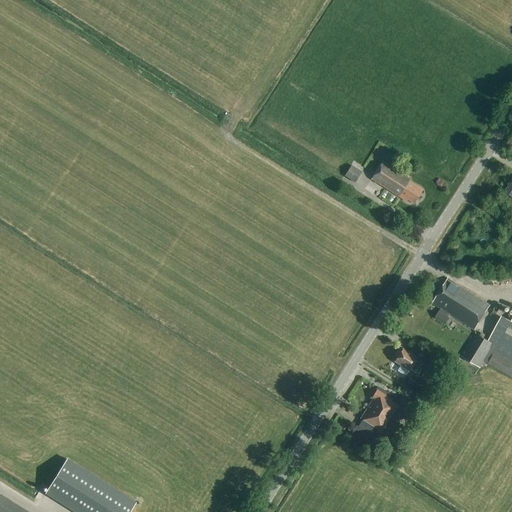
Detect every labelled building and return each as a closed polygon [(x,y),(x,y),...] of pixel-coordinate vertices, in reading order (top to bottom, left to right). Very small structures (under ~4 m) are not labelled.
[(396,172),(390,169),(391,168),(383,163),(372,179),(408,202),(409,200),(414,204),(423,190),(409,182),(411,179),(397,171),(396,172)] [(355,183),(363,172),(352,165),(345,176),(355,183)] [(441,309),(434,319),(445,326),(450,318),(448,317),(450,314),(474,330),(490,305),(449,279),(433,304),(441,309)] [(511,320),(506,331),(496,325),(488,340),(474,333),(461,358),(480,369),(484,362),(511,377),(511,320)] [(417,358),(403,349),(401,353),(399,353),(397,356),(398,357),(395,361),(401,365),(398,371),(404,374),(404,375),(406,377),(407,376),(411,371),(412,371),(412,370),(423,377),(431,365),(426,362),(427,361),(418,356),(417,358)] [(376,438),(400,401),(379,388),(372,398),(374,399),(362,418),(364,419),(359,427),(357,426),(352,434),(371,446),(376,438)] [(422,405),(426,399),(417,393),(413,399),(422,405)] [(395,454),(399,448),(394,445),(390,451),(395,454)] [(77,511),(129,511),(136,502),(68,459),(46,492),(77,511)] [(0,511),(29,511),(0,493),(0,511)]
